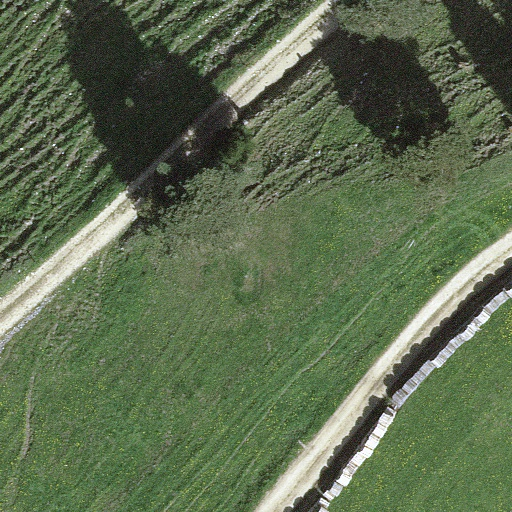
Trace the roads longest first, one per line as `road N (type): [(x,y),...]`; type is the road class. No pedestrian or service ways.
road 1 (track): [(344,0),(0,326)]
road 2 (track): [(511,246),(446,298),(270,511)]
